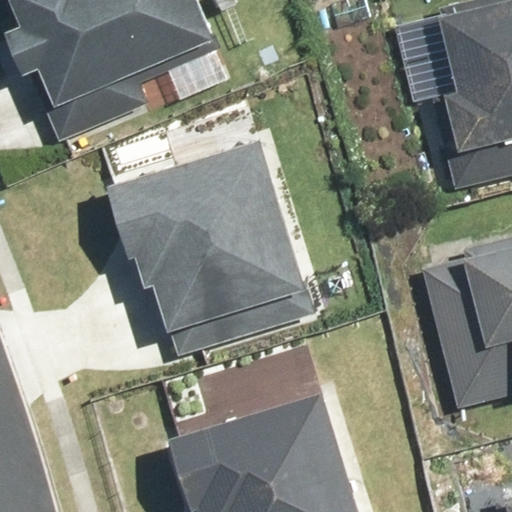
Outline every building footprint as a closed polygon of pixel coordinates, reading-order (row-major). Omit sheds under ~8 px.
[(16,0),(24,18),(7,25),(56,140),(152,99),(143,78),(226,42),(208,0),(16,0)] [(511,0),(467,0),(442,6),(461,86),(449,89),(454,109),(438,113),(456,188),(511,174),(511,0)] [(318,308),(264,133),(112,179),(166,354),(318,308)] [(511,242),(424,265),(460,405),(511,391),(511,242)] [(364,511),(326,385),(179,430),(203,511),(364,511)] [(511,511),(511,497),(499,501),(501,511),(511,511)]
